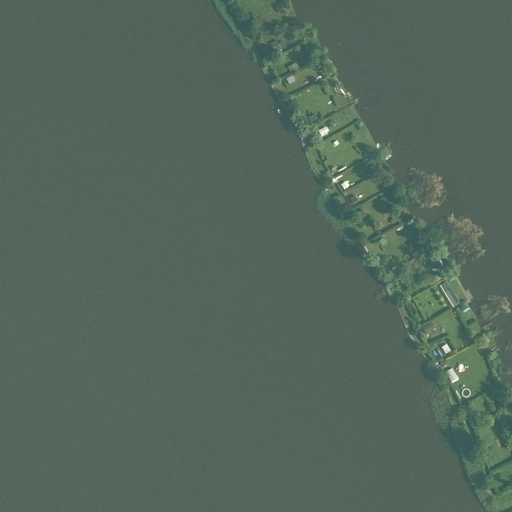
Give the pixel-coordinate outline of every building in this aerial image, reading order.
[(278,45),(272,49),(275,53),(281,50),(278,45)] [(289,68),(292,73),(297,70),(295,65),(289,68)] [(353,205),(358,202),(355,197),(350,200),(353,205)] [(439,286),(453,309),(460,304),(451,289),(450,289),(446,282),(439,286)] [(422,329),(425,334),(435,329),(433,324),(422,329)]
